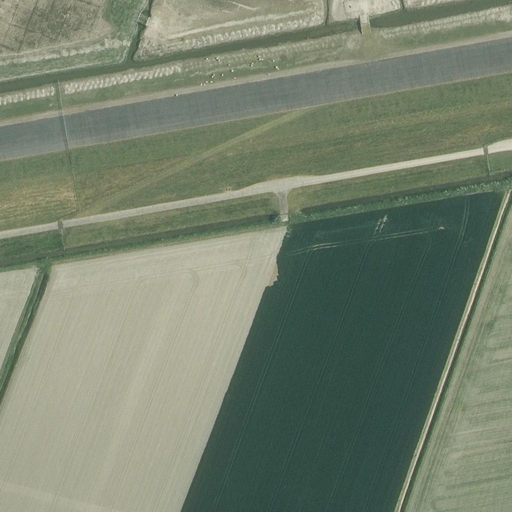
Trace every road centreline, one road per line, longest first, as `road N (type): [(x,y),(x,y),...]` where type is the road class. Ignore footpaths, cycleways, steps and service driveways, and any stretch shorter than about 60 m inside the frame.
road 1 (track): [(0,156),(511,66)]
road 2 (track): [(73,222),(320,100)]
